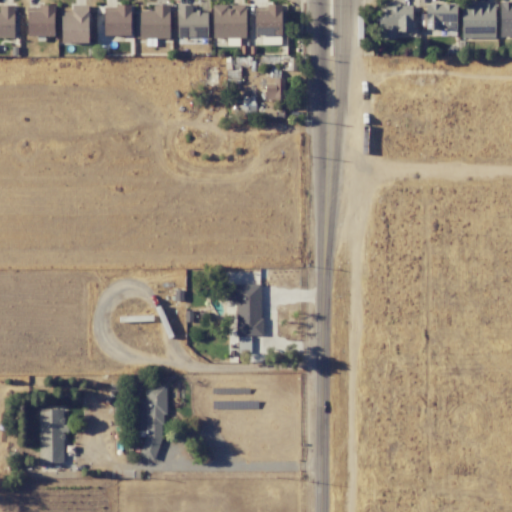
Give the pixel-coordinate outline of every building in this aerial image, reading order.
[(511,36),(511,1),(499,2),(499,37),(511,36)] [(494,3),(460,3),(461,38),(495,37),(494,3)] [(244,4),(211,5),(212,38),(245,37),(244,4)] [(254,36),(281,35),(280,4),(267,5),(267,10),(253,11),(254,36)] [(456,4),(425,4),(425,29),(456,30),(456,4)] [(0,37),(13,37),(13,5),(0,5),(0,37)] [(136,10),(135,38),(168,38),(169,5),(153,5),(152,10),(136,10)] [(191,5),(176,6),(176,37),(207,36),(206,11),(191,11),(191,5)] [(397,32),(412,31),(411,6),(377,7),(378,38),(397,38),(397,32)] [(129,9),(102,10),(103,36),(130,35),(129,9)] [(26,10),(27,36),(54,36),(53,10),(26,10)] [(87,43),(87,12),(60,12),(60,43),(87,43)] [(265,99),(283,99),(283,77),(264,78),(265,99)] [(255,97),(242,96),(242,105),(234,105),(234,116),(254,117),(255,97)] [(260,336),(261,284),(226,284),(226,302),(236,302),(235,335),(260,336)] [(165,385),(144,385),(144,398),(136,398),(136,436),(144,436),(139,454),(139,456),(148,459),(154,459),(161,436),(161,428),(163,422),(163,418),(165,408),(165,385)] [(64,462),(63,424),(62,408),(38,409),(39,463),(64,462)]
